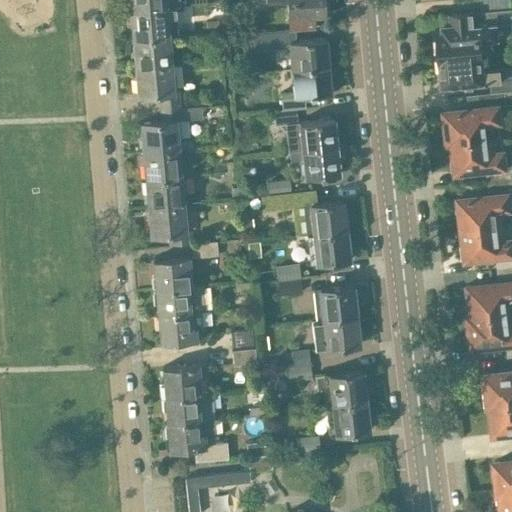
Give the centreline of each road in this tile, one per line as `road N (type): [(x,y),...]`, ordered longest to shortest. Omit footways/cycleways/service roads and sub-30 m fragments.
road 1 (tertiary): [(432,511),(376,0)]
road 2 (residential): [(134,511),(88,0)]
